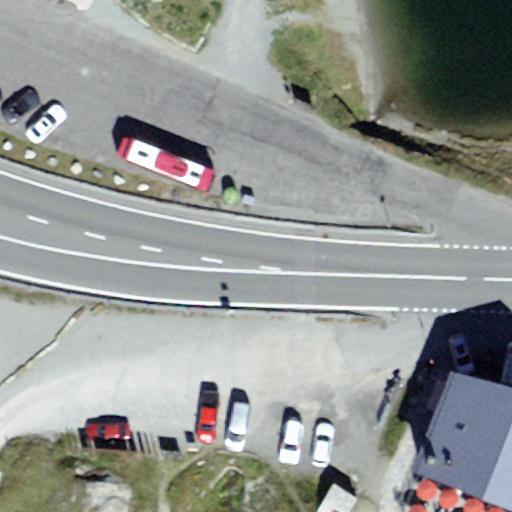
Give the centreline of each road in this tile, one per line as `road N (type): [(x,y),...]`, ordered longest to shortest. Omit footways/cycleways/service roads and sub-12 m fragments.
road 1 (track): [(471,279),(468,310),(455,331),(322,368),(110,365),(67,374),(0,423)]
road 2 (primary): [(511,279),(115,252),(0,221)]
